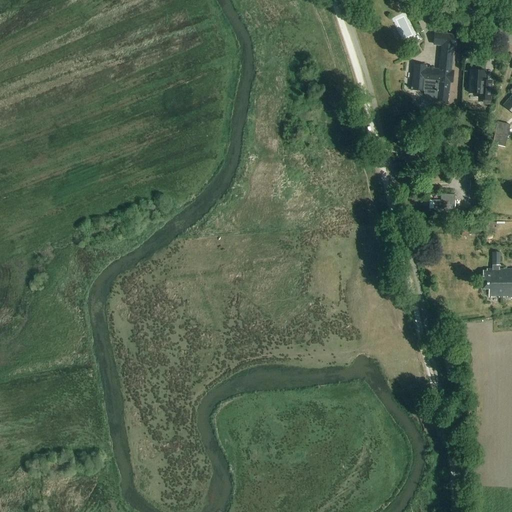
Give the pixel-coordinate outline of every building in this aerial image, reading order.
[(437,33),(436,45),(442,46),(454,47),(456,47),(457,35),(437,33)] [(411,88),(411,89),(412,90),(424,91),(425,91),(425,93),(429,99),(436,100),(436,101),(449,102),(451,83),(452,83),(453,71),(451,71),(452,59),(440,58),(439,70),(426,69),(426,66),(414,65),(412,88),(411,88)] [(470,71),(468,93),(483,94),(483,100),(490,101),(491,86),(484,85),(485,72),(470,71)] [(511,89),(511,91),(511,95),(503,106),(511,112),(511,89)] [(496,123),(492,145),(504,147),(509,125),(496,123)] [(429,152),(428,144),(411,145),(412,153),(408,154),(409,162),(419,161),(419,153),(429,152)] [(494,149),(486,150),(486,158),(495,158),(494,149)] [(469,181),(469,192),(481,192),(481,181),(469,181)] [(453,196),(441,196),(441,201),(434,201),(434,210),(452,211),(453,196)] [(489,298),(491,298),(491,297),(498,297),(498,298),(503,298),(503,297),(507,297),(507,298),(511,298),(511,270),(500,270),(500,256),(493,255),(492,270),(483,270),(482,290),(489,290),(489,298)] [(443,354),(449,377),(457,375),(451,352),(443,354)]
